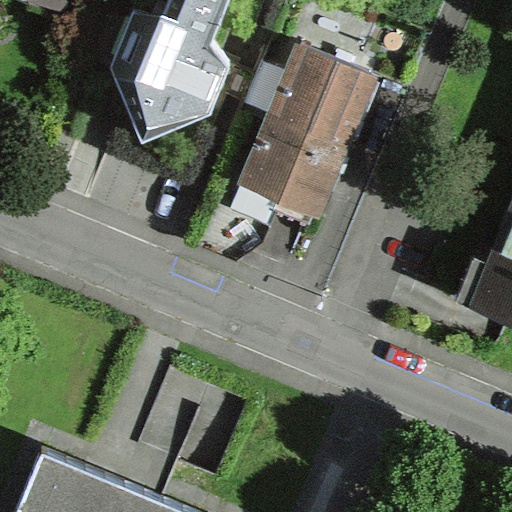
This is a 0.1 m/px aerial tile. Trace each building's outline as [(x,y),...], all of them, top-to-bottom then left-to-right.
[(7,0),(71,26),(81,0),(7,0)] [(303,54),(272,129),(351,161),(382,86),(303,54)] [(321,234),(351,161),(272,129),(242,202),(321,234)] [(511,228),(481,303),(511,316),(511,228)] [(200,511),(58,457),(33,511),(200,511)]
